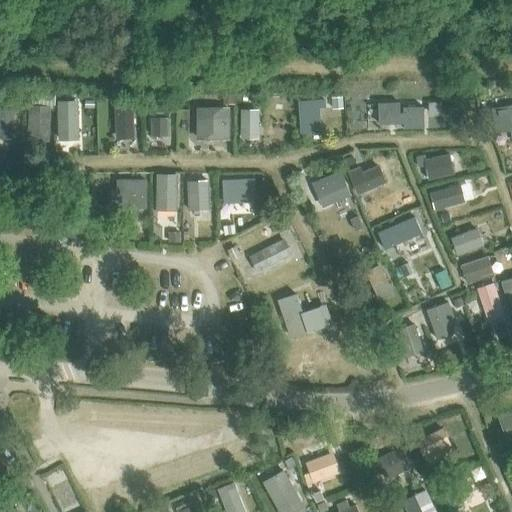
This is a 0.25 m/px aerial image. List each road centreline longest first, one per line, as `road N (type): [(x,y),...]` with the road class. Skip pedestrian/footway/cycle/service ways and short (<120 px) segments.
road 1 (unclassified): [(511,372),(336,406),(0,367)]
road 2 (track): [(0,65),(511,57)]
